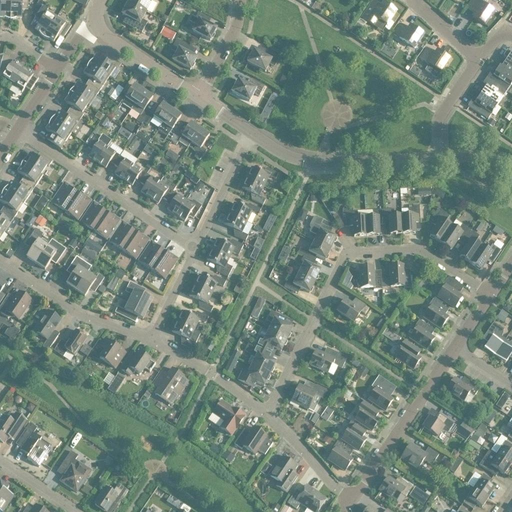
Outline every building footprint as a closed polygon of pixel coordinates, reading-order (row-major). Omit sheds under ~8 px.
[(9,0),(0,0),(0,18),(2,18),(9,20),(9,0)] [(16,19),(20,19),(21,8),(26,8),(26,0),(9,0),(9,20),(16,19)] [(128,0),(127,3),(145,13),(151,0),(128,0)] [(493,13),(473,0),(470,0),(465,8),(473,14),(471,17),(484,26),(493,13)] [(359,19),(374,28),(379,20),(386,25),(394,12),(382,4),(380,7),(371,1),(359,19)] [(141,20),(145,13),(127,3),(121,15),(125,17),(122,24),(140,33),(146,23),(141,20)] [(42,38),(55,17),(41,8),(29,26),(34,29),(34,30),(37,33),(42,38)] [(208,25),(210,20),(197,13),(194,18),(190,17),(188,22),(194,25),(191,32),(209,41),(215,29),(208,25)] [(48,40),(52,43),(58,33),(63,37),(70,27),(55,17),(42,38),(48,40)] [(399,25),(392,35),(413,49),(414,48),(418,51),(422,45),(418,43),(422,36),(409,27),(407,30),(399,25)] [(162,28),(159,35),(164,38),(167,30),(162,28)] [(355,38),(358,34),(352,29),(349,34),(355,38)] [(175,40),(170,51),(175,53),(171,61),(189,70),(195,58),(193,57),(184,53),(187,46),(175,40)] [(384,56),(388,50),(383,46),(379,52),(384,56)] [(425,48),(418,58),(440,73),(449,59),(436,51),(434,54),(425,48)] [(252,51),(246,63),(264,72),(268,65),(273,67),(278,58),(265,51),(262,56),(255,52),(252,51)] [(511,76),(511,55),(505,51),(502,57),(505,59),(500,67),(499,67),(511,76)] [(0,79),(1,77),(11,84),(12,84),(21,70),(18,67),(18,66),(18,65),(17,64),(16,63),(14,63),(13,64),(11,63),(10,64),(1,58),(2,55),(0,63),(0,79)] [(87,64),(107,78),(114,69),(116,70),(120,65),(107,57),(104,62),(95,56),(92,60),(90,61),(89,62),(87,64)] [(107,78),(87,64),(86,66),(85,68),(85,70),(82,74),(91,80),(88,85),(98,92),(107,78)] [(485,78),(505,92),(511,81),(511,76),(499,67),(500,67),(498,66),(492,75),(488,73),(485,78)] [(411,67),(408,72),(416,78),(420,72),(411,67)] [(25,72),(21,70),(12,84),(11,84),(10,87),(20,93),(24,88),(29,92),(36,81),(31,78),(32,77),(29,75),(30,75),(30,74),(30,73),(30,72),(29,72),(29,71),(28,71),(27,71),(26,71),(25,72)] [(281,76),(278,83),(284,85),(287,78),(281,76)] [(496,106),(505,92),(485,78),(482,83),(485,86),(479,94),(496,106)] [(246,86),(237,81),(230,93),(248,102),(252,94),(257,97),(263,86),(250,80),(246,86)] [(88,106),(98,92),(88,85),(85,90),(76,84),(73,88),(71,89),(70,91),(68,92),(86,105),(88,106)] [(110,89),(105,96),(109,98),(108,99),(113,103),(122,90),(117,86),(114,91),(110,89)] [(131,109),(142,92),(133,86),(125,98),(120,94),(113,104),(118,108),(122,103),(131,109)] [(72,109),(69,114),(79,120),(82,115),(80,114),(86,105),(68,92),(67,94),(66,96),(66,99),(63,102),(72,109)] [(142,123),(148,113),(143,110),(151,98),(142,92),(131,109),(140,115),(135,121),(141,125),(142,123)] [(486,120),(496,106),(479,94),(473,103),(470,101),(466,106),(486,120)] [(270,96),(266,104),(272,107),(277,99),(270,96)] [(158,129),(161,124),(170,111),(161,105),(153,117),(148,113),(142,123),(147,127),(149,122),(158,128),(158,129)] [(101,107),(99,113),(105,116),(107,110),(101,107)] [(170,142),(177,132),(172,129),(180,117),(170,111),(161,124),(158,129),(158,128),(157,131),(166,137),(165,139),(170,142)] [(79,120),(69,114),(66,119),(57,112),(54,116),(52,117),(51,119),(49,121),(69,134),(79,120)] [(97,112),(93,118),(99,122),(103,116),(97,112)] [(103,118),(98,124),(103,127),(107,121),(103,118)] [(489,119),(485,124),(491,128),(494,123),(489,119)] [(60,149),(69,134),(49,121),(48,122),(47,124),(47,127),(44,131),(48,134),(45,139),(60,149)] [(126,123),(123,128),(130,133),(133,127),(126,123)] [(186,148),(190,143),(199,130),(190,124),(181,136),(177,132),(170,142),(175,146),(177,142),(186,148)] [(208,136),(199,130),(190,143),(194,147),(192,151),(196,153),(193,158),(198,161),(205,151),(200,148),(208,136)] [(137,132),(134,137),(142,142),(145,137),(137,132)] [(96,163),(106,148),(92,139),(86,148),(91,151),(87,157),(96,163)] [(113,166),(119,157),(106,148),(96,163),(104,169),(108,163),(113,166)] [(26,158),(24,159),(22,161),(21,163),(39,175),(45,166),(47,167),(51,162),(41,155),(38,160),(28,154),(26,158)] [(113,166),(117,169),(113,175),(122,181),(132,166),(119,157),(113,166)] [(22,184),(32,190),(34,187),(41,176),(39,175),(21,163),(20,164),(19,166),(19,169),(16,173),(25,179),(22,184)] [(172,163),(168,169),(174,173),(178,167),(172,163)] [(132,166),(122,181),(131,187),(135,181),(139,184),(145,175),(132,166)] [(245,178),(263,187),(268,177),(274,180),(277,174),(265,169),(263,174),(250,168),(245,178)] [(186,172),(183,176),(190,181),(193,177),(186,172)] [(145,175),(139,184),(143,187),(139,193),(148,198),(158,183),(145,175)] [(263,187),(245,178),(240,189),(253,195),(250,200),(261,206),(264,200),(258,197),(263,187)] [(2,191),(22,205),(32,190),(22,184),(19,189),(9,182),(7,186),(5,187),(3,189),(2,191)] [(158,183),(148,198),(157,204),(161,199),(165,201),(172,192),(175,187),(166,182),(163,187),(158,183)] [(50,203),(63,212),(75,194),(67,189),(68,187),(63,183),(50,203)] [(3,212),(13,219),(22,205),(2,191),(1,192),(0,195),(0,194),(0,203),(6,207),(3,212)] [(172,192),(165,201),(170,204),(166,210),(175,216),(185,201),(172,192)] [(75,194),(63,212),(76,221),(90,201),(84,198),(83,199),(75,194)] [(40,197),(37,202),(44,206),(47,201),(40,197)] [(185,201),(175,216),(183,222),(187,216),(192,219),(200,207),(191,201),(189,204),(185,201)] [(79,223),(92,232),(104,214),(96,208),(97,207),(92,203),(79,223)] [(228,214),(245,223),(250,213),(257,216),(259,210),(248,205),(245,210),(233,204),(228,214)] [(365,237),(364,219),(356,219),(356,212),(351,212),(351,210),(349,210),(349,204),(343,205),(341,207),(341,213),(343,213),(344,225),(352,225),(352,237),(365,237)] [(408,216),(400,217),(401,235),(414,234),(413,221),(419,221),(418,206),(412,207),(412,209),(407,209),(408,216)] [(439,244),(450,227),(444,223),(448,217),(449,214),(438,207),(431,218),(433,220),(432,222),(436,225),(428,237),(439,244)] [(392,210),(382,211),(382,223),(388,223),(389,235),(401,235),(400,217),(392,217),(392,210)] [(382,223),(382,211),(371,211),(372,218),(364,219),(365,237),(377,236),(377,223),(382,223)] [(0,230),(3,233),(13,219),(3,212),(0,216),(0,230)] [(104,214),(92,232),(105,241),(119,221),(113,217),(112,219),(104,214)] [(245,223),(228,214),(223,225),(235,231),(233,236),(244,242),(247,236),(240,233),(245,223)] [(335,215),(331,217),(339,230),(343,228),(335,215)] [(38,217),(33,223),(41,228),(45,222),(38,217)] [(316,236),(313,242),(329,250),(335,238),(326,234),(331,225),(315,217),(312,218),(308,226),(309,229),(308,232),(316,236)] [(266,221),(261,230),(267,233),(272,224),(266,221)] [(121,251),(133,233),(125,228),(127,226),(121,222),(108,242),(121,251)] [(476,222),(471,229),(478,233),(482,227),(476,222)] [(68,224),(63,231),(67,234),(72,227),(68,224)] [(462,242),(469,231),(461,225),(457,231),(450,227),(439,244),(449,251),(457,239),(462,242)] [(34,264),(46,247),(40,244),(45,237),(36,231),(27,244),(32,247),(25,258),(34,264)] [(469,264),(480,247),(474,243),(478,237),(469,231),(462,242),(466,246),(458,257),(469,264)] [(141,238),(133,233),(121,251),(134,260),(148,240),(142,237),(141,238)] [(72,238),(67,246),(72,250),(78,242),(72,238)] [(210,250),(228,259),(231,253),(237,256),(242,246),(231,240),(228,246),(215,240),(210,250)] [(50,241),(46,247),(34,264),(43,270),(51,260),(56,263),(64,250),(50,241)] [(137,262),(150,271),(162,253),(154,247),(156,246),(150,242),(137,262)] [(310,260),(312,255),(324,261),(329,250),(313,242),(308,253),(301,250),(299,249),(296,254),(302,257),(310,260)] [(487,251),(480,247),(469,264),(479,271),(487,259),(492,263),(499,251),(491,245),(487,251)] [(8,250),(4,255),(9,258),(13,253),(8,250)] [(228,259),(210,250),(205,261),(218,267),(215,272),(226,278),(231,268),(225,265),(228,259)] [(93,252),(88,259),(93,262),(97,255),(93,252)] [(162,253),(150,271),(163,280),(177,260),(171,256),(170,258),(162,253)] [(310,260),(302,257),(300,262),(303,263),(297,274),(313,282),(319,271),(311,267),(314,262),(310,260)] [(74,291),(85,274),(90,268),(75,258),(67,270),(72,274),(65,285),(74,291)] [(402,266),(388,267),(389,278),(389,287),(402,287),(402,289),(409,289),(409,270),(402,270),(402,266)] [(372,267),(358,268),(359,289),(372,288),(372,290),(380,290),(380,288),(380,279),(380,272),(372,272),(372,267)] [(117,269),(113,276),(118,280),(123,273),(117,269)] [(85,274),(74,291),(83,297),(91,286),(95,290),(103,279),(98,276),(95,280),(85,274)] [(313,282),(297,274),(294,281),(287,278),(283,288),(294,293),(297,288),(308,293),(313,282)] [(193,286),(210,295),(215,285),(222,288),(224,282),(213,276),(210,282),(198,276),(193,286)] [(113,277),(104,289),(112,293),(118,280),(113,277)] [(436,297),(453,309),(461,298),(457,295),(461,289),(446,279),(442,285),(443,286),(436,297)] [(128,301),(146,310),(151,300),(140,295),(142,289),(128,283),(124,292),(131,296),(128,301)] [(210,295),(193,286),(188,296),(200,303),(198,308),(209,314),(212,308),(205,305),(210,295)] [(5,298),(0,305),(0,314),(6,319),(13,318),(17,321),(30,301),(17,293),(12,301),(10,301),(5,298)] [(262,307),(264,301),(258,298),(255,304),(262,307)] [(336,312),(352,323),(359,312),(363,315),(367,309),(354,300),(350,306),(343,301),(342,302),(343,303),(337,312),(337,311),(336,312)] [(422,318),(439,330),(447,319),(443,316),(447,310),(432,300),(427,306),(429,307),(422,318)] [(141,320),(146,310),(128,301),(123,311),(116,308),(114,313),(134,323),(137,318),(141,320)] [(505,304),(501,309),(507,313),(510,307),(505,304)] [(500,310),(495,318),(502,323),(508,315),(500,310)] [(267,332),(285,340),(291,328),(284,325),(286,319),(270,311),(266,321),(271,324),(267,332)] [(53,331),(59,321),(46,312),(33,332),(46,340),(41,347),(47,351),(58,335),(53,331)] [(175,322),(193,331),(198,320),(204,324),(207,318),(196,312),(193,318),(180,312),(175,322)] [(408,339),(425,350),(433,339),(429,337),(433,331),(418,320),(414,327),(415,328),(408,339)] [(193,331),(175,322),(170,332),(183,338),(180,345),(191,351),(196,340),(190,337),(193,331)] [(217,322),(214,328),(220,331),(223,325),(217,322)] [(493,356),(504,340),(500,337),(502,331),(492,323),(481,339),(486,343),(483,349),(493,356)] [(19,331),(15,328),(8,329),(5,334),(14,339),(19,331)] [(382,329),(378,333),(387,339),(390,336),(382,329)] [(73,357),(85,338),(74,331),(65,345),(59,341),(53,351),(58,355),(62,349),(73,357)] [(253,346),(267,353),(269,348),(279,352),(285,340),(267,332),(263,339),(258,337),(253,346)] [(241,333),(238,339),(244,342),(247,336),(241,333)] [(504,340),(493,356),(504,363),(508,358),(511,360),(511,339),(508,343),(504,340)] [(124,354),(104,340),(99,346),(104,350),(98,359),(113,369),(124,354)] [(395,359),(412,370),(419,359),(416,357),(419,352),(404,341),(400,347),(402,348),(395,359)] [(247,344),(243,351),(250,354),(253,347),(247,344)] [(85,357),(90,350),(83,345),(78,352),(85,357)] [(267,353),(253,346),(253,347),(250,354),(249,356),(254,359),(250,366),(268,375),(274,363),(264,358),(267,353)] [(93,348),(88,355),(94,359),(99,352),(93,348)] [(312,359),(309,366),(326,374),(331,364),(340,369),(346,358),(329,351),(326,357),(315,351),(311,358),(312,359)] [(154,365),(148,361),(149,360),(138,353),(132,363),(127,360),(120,370),(129,377),(132,372),(138,376),(143,369),(149,373),(154,365)] [(360,365),(355,373),(363,379),(368,371),(360,365)] [(268,375),(250,366),(247,374),(241,371),(237,381),(250,388),(253,382),(262,387),(268,375)] [(160,374),(152,386),(157,390),(157,391),(155,394),(166,401),(171,405),(174,401),(187,381),(182,378),(182,377),(171,369),(167,375),(165,378),(160,374)] [(116,374),(113,380),(120,384),(124,379),(116,374)] [(384,412),(391,401),(388,398),(394,388),(379,378),(372,388),(374,389),(367,400),(384,412)] [(468,394),(473,397),(479,388),(469,382),(465,387),(453,378),(445,390),(462,402),(468,394)] [(312,412),(319,398),(322,400),(325,393),(313,387),(311,392),(298,385),(289,403),(297,407),(298,406),(307,410),(312,412)] [(142,396),(147,400),(151,394),(146,390),(142,396)] [(18,396),(17,396),(16,396),(15,397),(14,397),(14,398),(13,398),(13,399),(13,400),(13,401),(13,402),(14,403),(15,404),(16,404),(17,404),(18,404),(19,404),(19,403),(20,403),(20,402),(21,402),(21,401),(21,400),(21,399),(20,398),(19,397),(18,397),(18,396)] [(220,401),(211,415),(223,422),(218,429),(218,430),(219,429),(230,437),(230,438),(235,431),(236,431),(245,418),(244,417),(245,417),(232,408),(231,409),(220,401)] [(353,420),(371,432),(378,421),(374,418),(378,413),(363,402),(359,408),(361,409),(353,420)] [(479,411),(484,414),(487,409),(488,410),(490,406),(485,402),(479,411)] [(29,403),(25,409),(30,412),(34,407),(29,403)] [(326,408),(319,418),(322,420),(326,414),(330,416),(332,412),(326,408)] [(428,416),(421,426),(437,437),(441,431),(446,433),(452,424),(437,414),(433,420),(428,416)] [(6,437),(11,440),(24,421),(14,415),(9,422),(2,417),(0,419),(0,442),(2,444),(6,437)] [(314,415),(310,422),(314,424),(318,417),(314,415)] [(340,440),(357,451),(365,440),(361,438),(365,432),(349,422),(345,428),(347,429),(340,440)] [(456,433),(468,441),(475,430),(463,422),(456,433)] [(472,435),(477,439),(479,437),(484,429),(486,427),(481,423),(472,435)] [(25,454),(26,453),(29,455),(26,460),(37,468),(49,451),(46,450),(49,446),(31,434),(34,429),(28,425),(20,436),(26,440),(19,450),(25,454)] [(241,433),(233,445),(240,450),(242,447),(254,455),(257,451),(263,456),(271,444),(264,440),(266,437),(252,428),(248,434),(245,437),(241,433)] [(467,445),(468,446),(473,449),(476,451),(479,447),(469,441),(467,445)] [(326,460),(344,472),(351,461),(347,458),(351,452),(336,442),(332,448),(334,450),(326,460)] [(494,456),(509,466),(511,461),(511,454),(510,453),(511,450),(511,447),(504,442),(499,448),(494,445),(490,451),(495,455),(494,456)] [(421,462),(424,462),(430,466),(437,455),(427,448),(423,454),(409,445),(400,458),(416,469),(421,462)] [(220,450),(217,448),(215,451),(210,447),(207,452),(215,457),(220,450)] [(509,466),(494,456),(487,451),(477,466),(494,477),(498,472),(503,475),(509,466)] [(69,452),(58,468),(65,473),(62,477),(59,482),(75,493),(89,473),(89,471),(74,461),(77,457),(69,452)] [(232,459),(223,453),(220,458),(229,464),(232,459)] [(450,460),(445,457),(442,463),(446,466),(450,460)] [(275,486),(285,493),(296,478),(290,474),(295,467),(281,458),(269,476),(277,482),(275,486)] [(265,463),(259,472),(265,476),(271,467),(265,463)] [(472,489),(487,499),(493,490),(488,486),(491,481),(481,475),(472,489)] [(378,491),(394,502),(399,494),(404,498),(412,487),(401,479),(397,485),(386,478),(378,491)] [(8,488),(0,482),(0,511),(12,496),(5,491),(8,488)] [(444,493),(447,490),(446,485),(442,482),(438,489),(444,493)] [(93,505),(103,511),(104,511),(111,502),(117,506),(127,492),(117,485),(111,494),(104,489),(93,505)] [(295,490),(286,504),(295,510),(299,504),(306,509),(303,511),(316,511),(324,500),(313,493),(313,492),(305,486),(300,494),(295,490)] [(408,497),(422,506),(428,497),(414,488),(408,497)] [(480,508),(487,499),(472,489),(462,503),(472,510),(475,505),(480,508)] [(177,501),(173,507),(178,511),(182,505),(177,501)]
